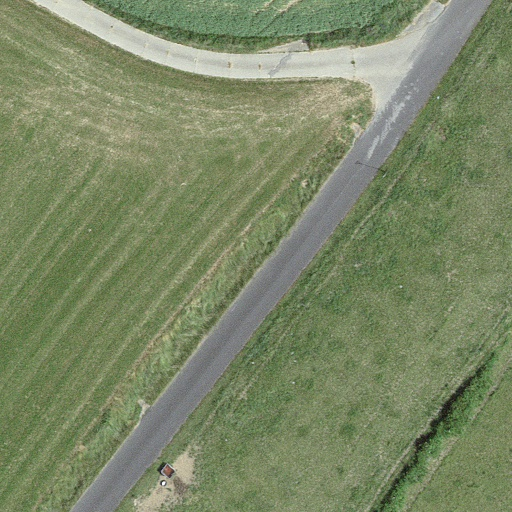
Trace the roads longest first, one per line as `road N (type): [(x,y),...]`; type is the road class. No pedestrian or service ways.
road 1 (unclassified): [(474,0),(444,52),(93,511)]
road 2 (track): [(444,52),(237,71),(121,35),(60,0)]
